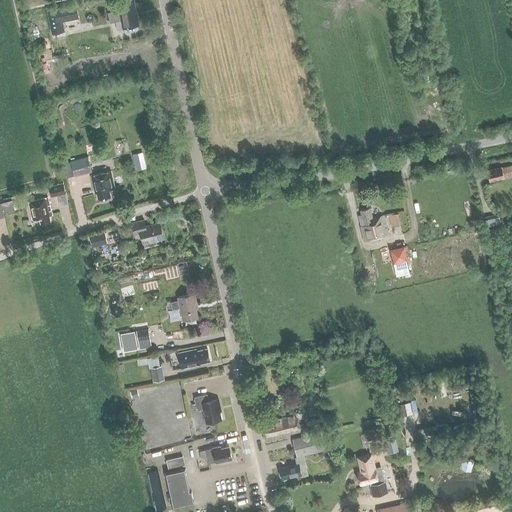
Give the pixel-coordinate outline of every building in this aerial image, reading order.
[(138,25),(133,1),(118,4),(119,10),(108,13),(110,23),(121,21),(123,28),(138,25)] [(59,8),(47,10),(52,33),(64,30),(62,22),(71,20),(68,6),(59,8)] [(132,140),(134,150),(142,148),(140,139),(132,140)] [(75,176),(91,171),(87,157),(71,162),(63,164),(67,178),(75,176)] [(121,165),(119,158),(112,160),(113,167),(121,165)] [(502,169),(502,168),(488,171),(490,181),(504,178),(503,177),(511,174),(511,169),(511,167),(502,169)] [(110,171),(91,175),(95,193),(97,192),(98,198),(110,195),(108,190),(114,188),(114,191),(115,191),(110,171)] [(62,183),(49,186),(51,196),(65,193),(62,183)] [(39,218),(40,223),(50,221),(49,216),(52,215),(47,197),(28,202),(32,220),(39,218)] [(12,200),(0,202),(0,217),(4,217),(3,213),(14,210),(12,200)] [(362,215),(358,216),(364,240),(388,235),(384,216),(372,219),(370,208),(360,210),(362,215)] [(390,214),(391,225),(401,225),(400,213),(390,214)] [(487,226),(502,223),(499,213),(485,216),(487,226)] [(131,223),(134,234),(141,232),(145,248),(162,243),(160,238),(163,237),(159,223),(145,227),(143,220),(131,223)] [(90,235),(93,247),(107,243),(104,232),(90,235)] [(389,249),(393,264),(408,260),(404,246),(389,249)] [(194,294),(177,297),(178,301),(171,302),(172,309),(179,308),(182,320),(197,317),(195,305),(197,305),(194,294)] [(148,329),(136,331),(138,341),(150,339),(148,330),(148,329)] [(134,331),(127,333),(130,350),(137,349),(137,345),(134,331)] [(178,354),(181,369),(200,365),(200,363),(209,361),(207,349),(197,351),(197,349),(178,354)] [(163,381),(160,367),(150,369),(153,383),(163,381)] [(139,396),(137,389),(130,391),(132,398),(139,396)] [(209,401),(207,394),(194,397),(197,410),(203,409),(206,423),(221,419),(219,411),(221,411),(219,399),(209,401)] [(411,413),(410,403),(399,405),(401,415),(411,413)] [(271,438),(300,432),(300,429),(308,427),(309,433),(324,429),(322,421),(322,418),(306,422),(307,423),(299,425),(297,416),(271,421),(272,425),(265,427),(267,436),(271,436),(271,438)] [(332,449),(327,430),(320,432),(292,439),(298,464),(280,468),(282,479),(300,475),(301,478),(308,476),(303,456),(324,450),(322,442),(326,441),(328,450),(332,449)] [(387,452),(397,450),(395,440),(385,442),(387,452)] [(212,448),(213,449),(204,451),(206,456),(208,464),(216,462),(216,463),(232,459),(229,447),(220,449),(220,446),(212,448)] [(371,454),(358,457),(360,466),(363,465),(364,471),(358,472),(360,484),(370,482),(374,496),(386,493),(380,467),(375,469),(371,454)] [(166,460),(168,469),(184,466),(182,457),(166,460)] [(464,457),(462,467),(472,470),(474,460),(464,457)] [(189,491),(184,469),(166,473),(173,506),(193,501),(191,491),(189,491)] [(167,508),(159,471),(148,473),(156,510),(167,508)]
